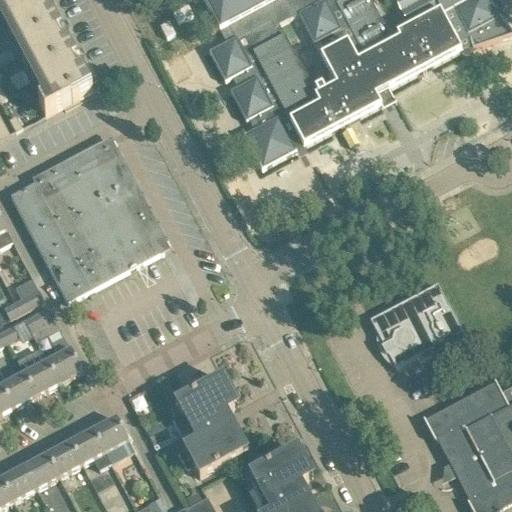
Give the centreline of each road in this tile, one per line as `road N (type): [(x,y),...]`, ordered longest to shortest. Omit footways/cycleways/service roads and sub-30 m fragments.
road 1 (residential): [(0,447),(263,307)]
road 2 (residential): [(250,280),(511,144)]
road 3 (residential): [(365,511),(263,307)]
road 4 (residential): [(250,280),(154,106)]
road 5 (residential): [(0,188),(154,106)]
